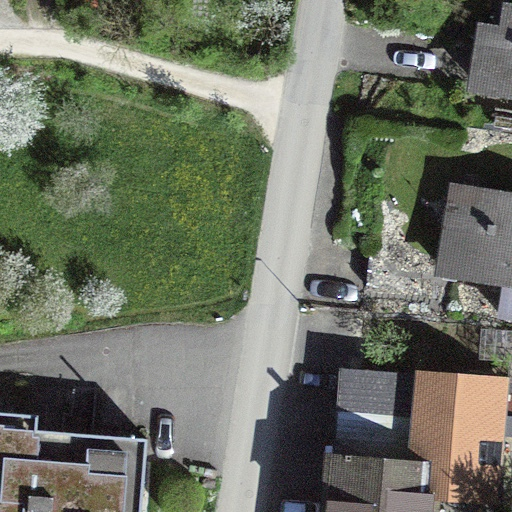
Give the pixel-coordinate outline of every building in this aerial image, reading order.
[(208,11),(208,0),(199,0),(199,11),(208,11)] [(478,26),(466,100),(511,107),(511,7),(501,6),(497,29),(478,26)] [(511,196),(449,187),(433,283),(501,293),(497,323),(511,325),(511,196)] [(511,365),(511,331),(479,330),(477,363),(511,365)] [(334,463),(322,462),(318,511),(438,511),(439,507),(499,511),(508,382),(340,371),(334,463)] [(141,511),(146,447),(38,439),(39,422),(0,419),(0,511),(141,511)]
